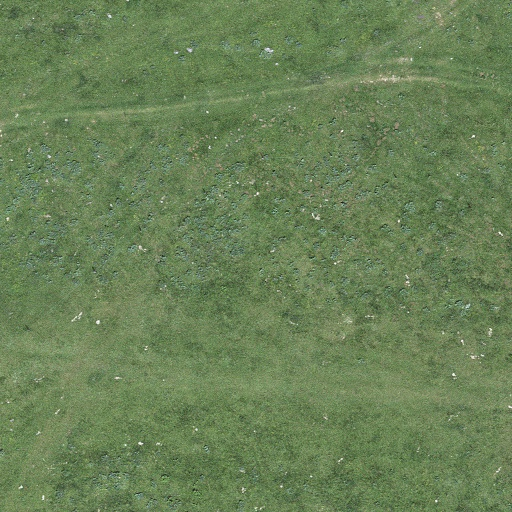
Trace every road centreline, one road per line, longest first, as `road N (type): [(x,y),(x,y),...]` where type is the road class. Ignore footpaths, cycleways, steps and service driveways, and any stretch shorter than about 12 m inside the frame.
road 1 (track): [(341,67),(0,113)]
road 2 (track): [(341,67),(511,78)]
road 3 (track): [(444,0),(341,67)]
